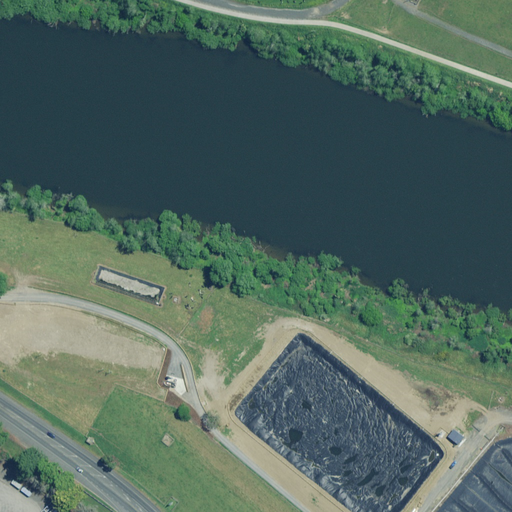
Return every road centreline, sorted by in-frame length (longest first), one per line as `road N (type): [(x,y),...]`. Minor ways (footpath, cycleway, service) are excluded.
road 1 (track): [(309,511),(222,440),(158,332),(121,314),(0,291)]
road 2 (secondary): [(142,511),(0,406)]
